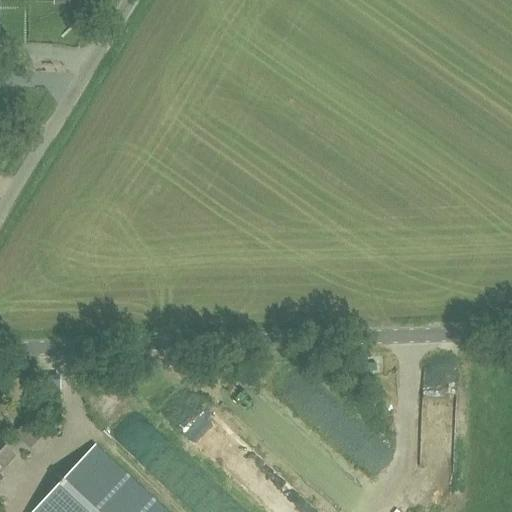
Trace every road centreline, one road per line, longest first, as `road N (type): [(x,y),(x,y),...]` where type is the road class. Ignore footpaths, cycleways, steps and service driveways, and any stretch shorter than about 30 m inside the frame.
road 1 (unclassified): [(0,351),(511,331)]
road 2 (unclassified): [(0,215),(130,0)]
